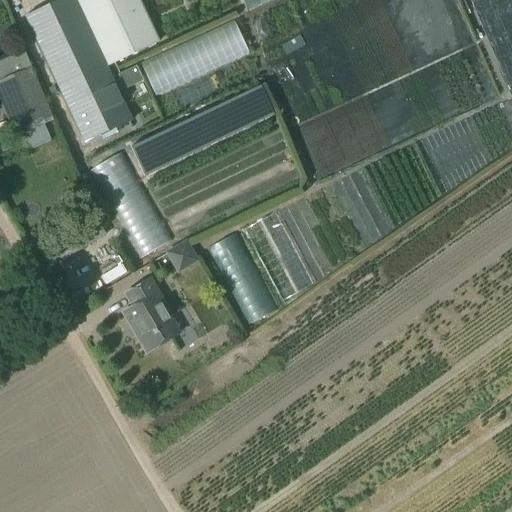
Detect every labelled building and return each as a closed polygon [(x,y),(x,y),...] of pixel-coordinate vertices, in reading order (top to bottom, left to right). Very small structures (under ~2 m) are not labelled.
[(136,0),(73,0),(104,69),(157,46),(136,0)] [(268,40),(368,0),(311,0),(260,21),(268,40)] [(249,30),(64,100),(76,132),(261,61),(249,30)] [(0,65),(2,70),(0,70),(0,101),(14,138),(51,123),(23,52),(0,61),(0,65)] [(79,165),(60,174),(65,184),(84,174),(79,165)] [(244,239),(222,247),(237,287),(259,279),(244,239)] [(197,266),(186,247),(167,258),(178,277),(197,266)] [(132,307),(122,313),(146,354),(179,335),(162,307),(164,305),(149,280),(125,294),(132,307)]
